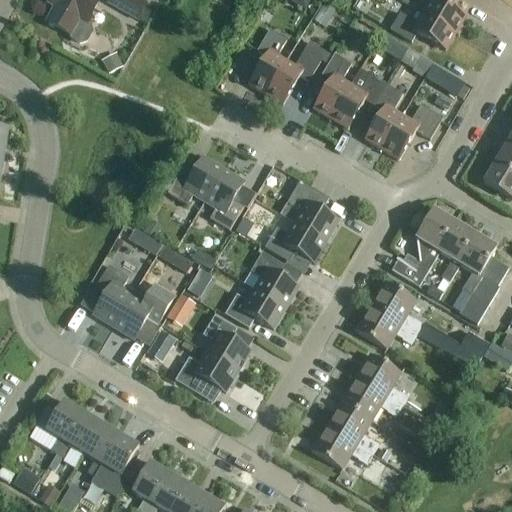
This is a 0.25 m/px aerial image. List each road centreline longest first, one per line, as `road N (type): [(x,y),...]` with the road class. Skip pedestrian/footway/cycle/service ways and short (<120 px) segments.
road 1 (residential): [(253,470),(52,347),(32,326),(27,293),(42,165),(31,108),(0,83)]
road 2 (residential): [(253,470),(393,207)]
road 3 (residential): [(393,207),(228,118)]
road 4 (residential): [(511,57),(443,187)]
